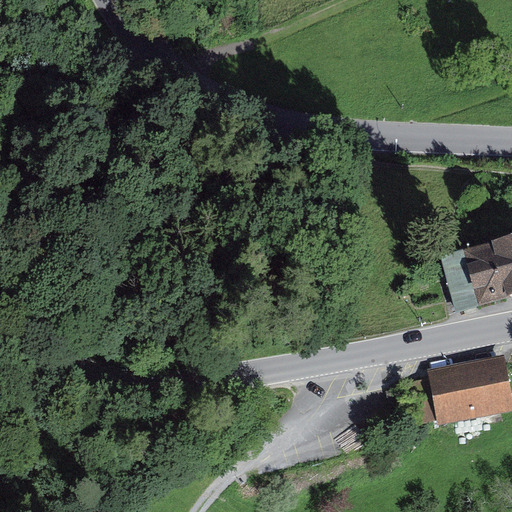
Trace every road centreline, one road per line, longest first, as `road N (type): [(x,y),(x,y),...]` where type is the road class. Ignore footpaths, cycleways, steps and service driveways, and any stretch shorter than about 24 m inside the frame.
road 1 (tertiary): [(511,327),(152,388),(93,381),(40,356),(0,322)]
road 2 (tertiary): [(111,0),(168,71),(210,104),(279,127),(511,142)]
road 3 (track): [(327,364),(309,411),(230,479),(205,511)]
